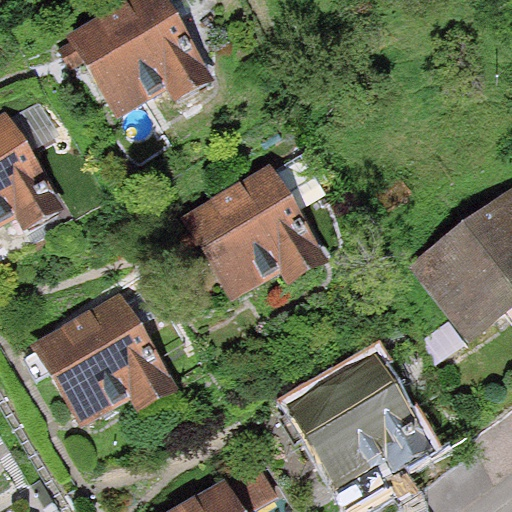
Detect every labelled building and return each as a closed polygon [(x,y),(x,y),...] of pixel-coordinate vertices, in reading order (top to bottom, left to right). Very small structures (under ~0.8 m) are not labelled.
[(171,0),(128,0),(69,33),(73,40),(59,48),(72,70),(85,63),(116,119),(167,91),(174,103),(216,80),(171,0)] [(5,111),(0,113),(0,228),(19,217),(25,227),(62,205),(5,111)] [(272,163),(185,217),(236,299),(283,269),(291,283),(331,259),(272,163)] [(511,189),(410,263),(468,344),(510,314),(511,317),(511,189)] [(123,289),(32,340),(81,427),(130,399),(138,413),(180,390),(123,289)] [(378,355),(288,406),(348,511),(389,488),(383,477),(432,450),(378,355)] [(228,478),(247,511),(254,511),(280,498),(254,452),(223,469),(228,478)] [(247,511),(228,478),(167,511),(247,511)]
